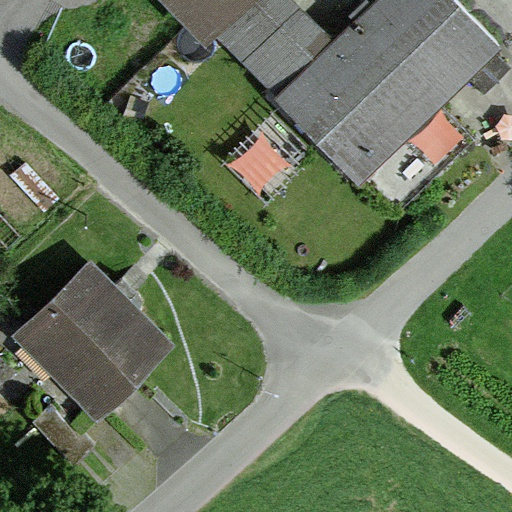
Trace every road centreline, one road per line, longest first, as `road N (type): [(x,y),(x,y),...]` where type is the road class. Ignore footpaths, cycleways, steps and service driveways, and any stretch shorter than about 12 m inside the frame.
road 1 (residential): [(331,355),(0,78)]
road 2 (residential): [(331,355),(511,189)]
road 3 (residential): [(164,511),(331,355)]
road 4 (track): [(331,355),(511,479)]
